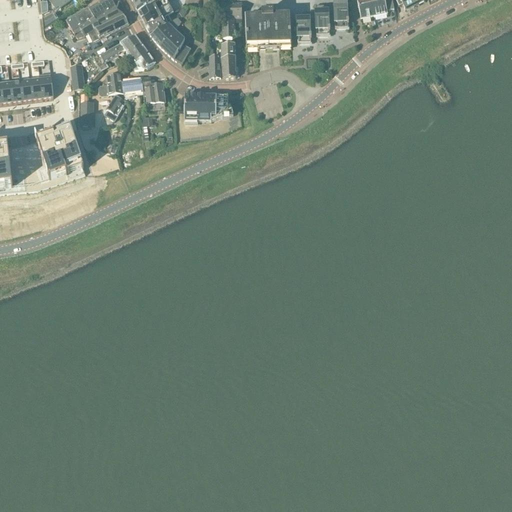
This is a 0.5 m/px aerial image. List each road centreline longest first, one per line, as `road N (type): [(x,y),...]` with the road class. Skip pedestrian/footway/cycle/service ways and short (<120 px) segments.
road 1 (tertiary): [(314,104),(243,148),(0,251)]
road 2 (tertiary): [(457,0),(383,41),(314,104)]
road 3 (residential): [(123,0),(164,62),(187,79),(206,87),(253,84)]
road 4 (unknown): [(333,5),(205,2)]
